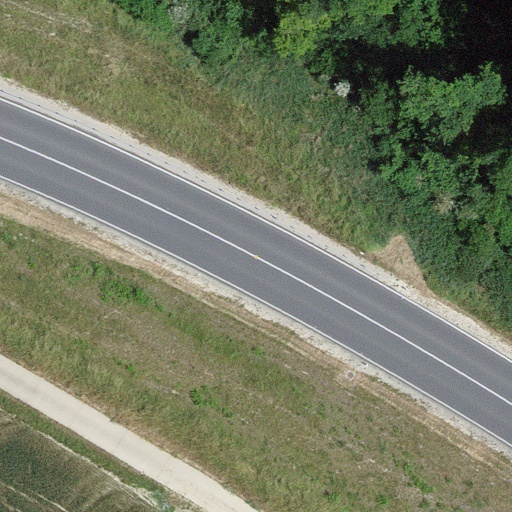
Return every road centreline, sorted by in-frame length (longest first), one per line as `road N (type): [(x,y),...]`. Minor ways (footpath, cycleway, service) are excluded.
road 1 (secondary): [(0,138),(271,265),(511,404)]
road 2 (track): [(0,365),(238,511)]
